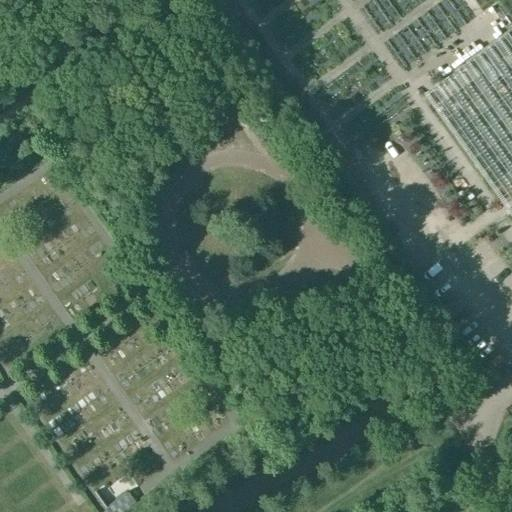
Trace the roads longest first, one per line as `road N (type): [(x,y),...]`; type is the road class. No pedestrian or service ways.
road 1 (unclassified): [(311,218),(298,265),(259,293),(210,290),(178,261),(168,233),(179,186),(218,156),(266,158)]
road 2 (unclassified): [(511,491),(311,218)]
road 3 (unknown): [(511,234),(342,0)]
